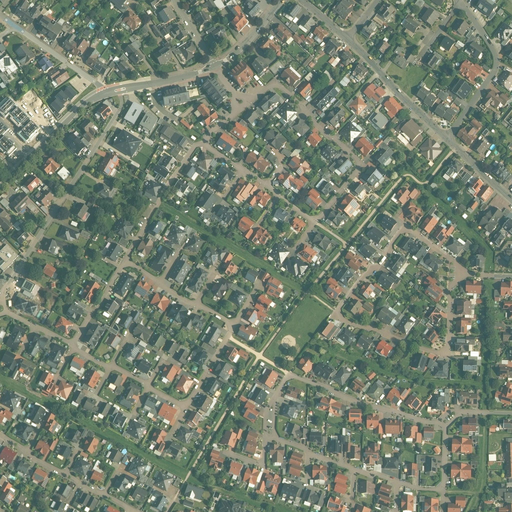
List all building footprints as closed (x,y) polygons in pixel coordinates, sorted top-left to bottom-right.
[(125,2),(123,0),(111,0),(111,2),(116,6),(115,7),(119,10),(123,4),(125,2)] [(216,8),(211,0),(206,3),(211,11),(216,8)] [(348,2),(345,0),(339,0),(338,2),(339,3),(333,10),(345,21),(352,13),(349,10),(352,6),(348,2)] [(488,0),(478,0),(473,8),(489,18),(497,6),(488,0)] [(24,1),(20,7),(19,7),(15,14),(23,20),(27,13),(23,10),(27,3),(24,1)] [(234,1),(227,7),(231,12),(238,6),(234,1)] [(222,2),(216,6),(219,11),(225,7),(222,2)] [(260,10),(253,3),(252,4),(249,8),(245,12),(252,18),(260,10)] [(126,6),(123,4),(119,10),(123,14),(128,9),(126,6)] [(394,11),(386,4),(378,13),(382,16),(383,15),(386,18),(390,13),(391,14),(394,11)] [(295,5),(291,10),(290,9),(287,13),(288,14),(287,15),(290,17),(291,16),(294,19),(301,10),(295,5)] [(241,16),(238,12),(241,10),(238,6),(231,12),(236,19),(231,24),(235,28),(234,29),(238,33),(247,24),(246,23),(243,20),(244,19),(241,16)] [(160,8),(153,13),(156,17),(159,15),(163,12),(160,8)] [(163,12),(159,15),(160,14),(166,25),(176,19),(169,8),(163,12)] [(43,9),(40,14),(36,19),(39,21),(40,19),(43,17),(48,12),(43,9)] [(34,10),(30,14),(27,13),(23,20),(30,25),(38,13),(34,10)] [(427,14),(427,15),(423,21),(423,20),(422,20),(431,27),(439,16),(430,10),(427,14)] [(425,12),(420,19),(419,21),(421,22),(422,20),(423,20),(423,21),(427,15),(427,14),(425,12)] [(141,22),(130,13),(126,19),(123,22),(134,31),(134,30),(137,29),(138,28),(138,25),(141,22)] [(206,17),(203,13),(194,18),(196,21),(197,21),(200,27),(206,23),(205,22),(209,20),(207,16),(206,17)] [(122,16),(117,22),(121,25),(123,22),(126,19),(122,16)] [(51,22),(43,17),(40,19),(39,21),(36,24),(41,28),(39,31),(46,36),(51,29),(52,28),(53,27),(49,25),(51,22)] [(314,23),(307,17),(301,25),(308,31),(314,23)] [(381,21),(375,17),(373,20),(381,26),(384,23),(381,21)] [(413,22),(409,19),(408,20),(405,25),(408,27),(415,32),(419,27),(413,22)] [(469,26),(460,20),(454,30),(458,33),(457,33),(461,36),(466,30),(469,32),(470,30),(467,28),(469,26)] [(64,23),(60,29),(62,30),(61,31),(65,33),(68,30),(70,27),(64,23)] [(60,29),(55,25),(53,27),(52,28),(51,29),(59,34),(61,31),(62,30),(60,29)] [(511,30),(504,25),(495,36),(499,39),(500,37),(504,41),(507,38),(511,31),(511,30)] [(292,37),(281,26),(279,28),(278,28),(276,30),(276,31),(275,32),(274,33),(277,35),(280,38),(280,39),(282,41),(283,41),(286,43),(292,37)] [(181,27),(174,31),(171,33),(174,39),(177,37),(180,41),(187,37),(181,27)] [(367,27),(361,33),(369,39),(374,33),(373,32),(371,30),(367,27)] [(415,32),(408,27),(404,33),(411,38),(414,34),(415,32)] [(222,28),(212,35),(215,39),(219,37),(223,43),(227,41),(223,34),(225,33),(222,28)] [(324,32),(320,28),(314,34),(322,41),(328,34),(325,31),(324,32)] [(59,34),(51,29),(46,36),(54,41),(59,34)] [(169,35),(165,29),(160,32),(164,37),(169,35)] [(296,35),(292,39),(297,43),(301,40),(296,35)] [(68,40),(63,47),(69,52),(74,45),(72,43),(75,38),(71,36),(68,40)] [(477,39),(472,36),(469,39),(466,44),(471,47),(474,43),(477,39)] [(455,43),(447,37),(441,46),(449,52),(455,43)] [(507,38),(504,41),(501,45),(504,47),(510,40),(507,38)] [(267,39),(259,47),(266,53),(269,49),(275,54),(279,50),(273,45),(267,39)] [(333,40),(330,42),(330,41),(326,45),(330,49),(326,52),(332,57),(337,52),(341,47),(333,40)] [(382,41),(376,50),(383,55),(389,46),(382,41)] [(77,47),(74,45),(69,52),(76,57),(80,51),(82,53),(83,52),(87,46),(87,45),(82,42),(81,42),(77,47)] [(167,43),(162,46),(166,51),(167,50),(169,54),(172,51),(167,43)] [(474,43),(471,47),(469,50),(472,52),(470,54),(471,55),(471,54),(477,58),(483,49),(484,50),(474,43)] [(191,44),(180,51),(187,61),(193,57),(190,53),(195,50),(191,44)] [(130,46),(125,51),(131,58),(136,53),(130,46)] [(27,52),(24,48),(18,52),(22,58),(19,61),(21,64),(22,66),(26,64),(34,58),(28,51),(27,52)] [(90,49),(86,56),(90,59),(93,55),(95,52),(90,49)] [(166,51),(160,55),(159,53),(154,56),(160,65),(172,58),(169,54),(167,50),(166,51)] [(337,52),(332,57),(333,58),(335,60),(337,58),(340,55),(337,52)] [(347,52),(342,58),(345,61),(343,64),(346,67),(351,62),(353,63),(355,61),(354,59),(347,52)] [(142,59),(137,53),(136,53),(131,58),(130,59),(136,65),(139,62),(140,62),(142,60),(142,59)] [(128,60),(123,54),(119,59),(122,63),(123,62),(124,64),(128,60)] [(434,56),(430,54),(424,63),(433,70),(439,60),(434,56)] [(44,55),(37,61),(39,64),(39,63),(45,59),(46,59),(44,55)] [(90,59),(87,64),(93,69),(98,61),(95,60),(97,58),(93,55),(90,59)] [(8,58),(4,61),(3,60),(0,61),(0,69),(2,73),(3,72),(9,68),(13,73),(17,70),(8,58)] [(269,68),(260,58),(252,66),(259,74),(262,71),(263,73),(269,68)] [(335,60),(331,65),(334,68),(341,61),(337,58),(335,60)] [(45,59),(39,63),(39,64),(41,66),(40,67),(43,71),(44,71),(45,72),(53,67),(49,63),(46,59),(45,59)] [(403,59),(398,66),(405,70),(410,63),(409,63),(405,60),(403,59)] [(108,68),(98,61),(93,69),(103,76),(108,68)] [(283,67),(279,61),(275,64),(280,70),(283,67)] [(467,61),(465,64),(464,64),(463,64),(461,67),(461,69),(459,72),(461,73),(460,74),(464,77),(465,76),(467,77),(467,79),(471,81),(471,80),(473,81),(476,77),(477,77),(478,75),(477,75),(478,73),(479,73),(481,71),(474,67),(467,61)] [(122,63),(120,64),(119,63),(117,65),(118,67),(117,68),(118,69),(115,71),(117,73),(119,75),(122,79),(125,76),(131,71),(124,64),(123,62),(122,63)] [(242,64),(229,75),(240,88),(253,77),(242,64)] [(275,64),(269,69),(274,75),(280,70),(275,64)] [(484,69),(476,64),(474,67),(481,71),(479,73),(480,74),(484,69)] [(361,65),(353,74),(352,76),(359,82),(368,72),(361,65)] [(511,73),(511,70),(505,67),(503,71),(507,73),(507,72),(511,75),(511,73)] [(53,78),(58,74),(55,70),(48,75),(53,81),(54,80),(53,78)] [(282,76),(282,77),(287,82),(294,75),(291,72),(291,73),(288,70),(282,76)] [(53,78),(54,80),(58,86),(68,78),(63,71),(58,74),(53,78)] [(507,73),(499,82),(502,83),(501,84),(507,89),(511,83),(511,76),(511,75),(507,72),(507,73)] [(310,73),(305,79),(308,82),(314,77),(310,73)] [(294,75),(287,82),(292,87),(293,86),(299,81),(296,78),(297,77),(294,75)] [(350,81),(345,77),(340,83),(344,87),(350,81)] [(408,77),(403,82),(409,89),(415,84),(408,77)] [(213,80),(208,84),(207,82),(202,87),(217,106),(222,102),(221,100),(226,96),(213,80)] [(461,82),(458,86),(454,92),(453,93),(453,92),(453,93),(458,97),(463,100),(464,100),(463,99),(467,94),(467,95),(471,89),(461,82)] [(306,83),(297,92),(304,98),(307,95),(308,96),(311,93),(310,92),(313,89),(306,83)] [(330,87),(314,104),(321,111),(338,94),(330,87)] [(374,87),(367,94),(371,98),(373,97),(378,102),(385,95),(380,89),(378,91),(374,87)] [(70,89),(67,92),(66,91),(63,94),(61,92),(58,95),(59,96),(56,99),(57,100),(53,103),(55,105),(52,107),(58,114),(64,108),(63,107),(68,102),(67,101),(68,100),(70,102),(77,96),(70,89)] [(184,89),(164,94),(165,100),(163,101),(164,107),(189,101),(187,95),(186,89),(184,89)] [(423,89),(422,89),(421,91),(420,93),(417,97),(425,102),(429,95),(430,95),(423,89)] [(451,89),(447,94),(456,100),(458,97),(453,93),(453,92),(453,93),(454,92),(451,89)] [(497,95),(493,92),(480,107),(484,111),(490,104),(493,106),(494,106),(497,109),(501,103),(504,106),(510,100),(503,94),(500,98),(498,97),(496,95),(497,95)] [(258,105),(265,114),(279,102),(272,93),(268,97),(265,94),(261,98),(263,101),(258,105)] [(430,95),(429,95),(425,102),(424,103),(432,108),(437,101),(430,95)] [(43,102),(39,98),(35,102),(39,106),(43,102)] [(401,109),(392,99),(385,105),(390,111),(387,114),(392,118),(395,116),(401,109)] [(359,100),(351,107),(358,114),(366,107),(359,100)] [(112,107),(106,101),(103,104),(104,105),(108,110),(112,107)] [(340,101),(333,107),(336,110),(338,109),(343,104),(340,101)] [(142,109),(134,104),(124,120),(133,125),(141,112),(142,109)] [(280,111),(277,114),(278,114),(282,118),(292,108),(287,104),(280,111)] [(104,105),(97,113),(104,120),(111,113),(108,110),(104,105)] [(207,110),(203,105),(197,110),(204,118),(210,113),(207,109),(207,110)] [(440,106),(437,110),(435,113),(439,116),(442,118),(442,119),(443,118),(448,111),(444,109),(440,106)] [(456,115),(449,110),(451,107),(450,108),(448,111),(443,118),(450,123),(456,115)] [(42,113),(37,108),(33,112),(36,115),(34,117),(34,116),(34,117),(36,119),(37,118),(43,124),(50,117),(44,111),(42,113)] [(292,108),(282,118),(287,123),(290,120),(297,113),(292,108)] [(278,109),(272,115),(274,117),(278,114),(277,114),(280,111),(278,109)] [(336,110),(334,113),(334,112),(331,115),(332,115),(330,116),(328,118),(328,119),(325,122),(328,126),(330,124),(334,127),(339,123),(345,117),(344,117),(345,116),(338,109),(336,110)] [(264,116),(257,110),(254,114),(258,117),(260,120),(264,116)] [(58,114),(55,111),(53,114),(58,120),(62,116),(60,114),(59,115),(58,114)] [(254,114),(251,111),(244,119),(251,125),(258,117),(254,114)] [(210,113),(204,118),(202,120),(207,126),(217,118),(214,114),(212,112),(210,113)] [(511,113),(510,112),(503,121),(511,127),(511,113)] [(146,115),(138,128),(149,134),(149,133),(149,134),(149,135),(149,133),(149,135),(152,131),(157,121),(146,115)] [(287,123),(282,118),(280,121),(285,125),(284,126),(286,129),(289,126),(292,122),(290,120),(287,123)] [(474,119),(470,124),(475,128),(477,125),(478,126),(480,124),(474,119)] [(296,124),(293,128),(302,137),(309,129),(300,120),(296,124)] [(407,124),(405,121),(396,130),(399,133),(400,132),(403,134),(403,135),(409,140),(412,143),(411,144),(414,147),(422,138),(419,135),(423,132),(411,120),(407,124)] [(93,127),(87,121),(81,127),(86,133),(87,134),(88,132),(92,137),(96,133),(92,128),(93,127)] [(238,125),(237,124),(230,133),(240,139),(247,130),(243,128),(238,125)] [(350,124),(341,134),(346,138),(355,128),(350,124)] [(169,129),(165,126),(160,133),(166,137),(164,140),(176,148),(174,151),(179,154),(182,149),(183,150),(188,143),(169,129)] [(27,127),(18,133),(24,141),(32,135),(28,129),(27,127)] [(355,128),(346,138),(351,143),(358,136),(360,133),(355,128)] [(463,130),(458,136),(463,141),(473,130),(470,128),(466,133),(463,130)] [(364,129),(360,133),(358,136),(360,138),(364,134),(366,132),(364,129)] [(473,130),(463,141),(469,146),(474,140),(471,137),(475,132),(473,130)] [(282,139),(276,133),(275,134),(272,131),(265,139),(269,142),(269,143),(275,148),(276,148),(279,151),(282,148),(281,147),(283,145),(284,145),(286,142),(282,139)] [(88,132),(87,134),(86,133),(83,137),(84,138),(86,140),(89,143),(94,138),(92,137),(88,132)] [(123,132),(118,139),(136,150),(140,143),(132,138),(131,139),(130,138),(131,137),(123,132)] [(308,141),(315,148),(321,141),(314,134),(311,138),(308,141)] [(85,148),(73,135),(65,142),(77,155),(85,148)] [(231,141),(223,135),(217,144),(229,153),(234,146),(235,144),(231,141)] [(241,143),(233,138),(231,141),(235,144),(234,146),(237,148),(241,143)] [(136,150),(118,139),(113,147),(121,152),(122,151),(124,152),(123,153),(131,158),(136,150)] [(368,144),(363,139),(361,141),(356,147),(358,149),(358,151),(360,152),(368,144)] [(432,142),(429,140),(420,149),(423,152),(421,154),(428,161),(430,159),(433,161),(441,152),(439,150),(441,148),(433,141),(432,142)] [(488,147),(481,141),(474,150),(480,155),(482,153),(483,154),(488,147)] [(390,149),(383,143),(381,145),(379,147),(382,151),(383,150),(385,153),(390,149)] [(374,149),(368,144),(360,152),(362,154),(363,154),(366,156),(374,149)] [(336,154),(328,146),(321,153),(330,161),(332,159),(336,154)] [(287,151),(284,149),(281,153),(283,155),(284,155),(289,158),(290,157),(292,154),(287,150),(287,151)] [(382,151),(380,153),(380,154),(376,159),(375,158),(375,159),(382,165),(390,157),(385,153),(383,150),(382,151)] [(292,154),(290,157),(294,160),(295,158),(296,158),(299,154),(295,151),(292,154)] [(336,154),(332,159),(334,161),(341,155),(338,152),(336,154)] [(264,161),(258,157),(252,153),(250,155),(249,157),(246,162),(252,166),(257,170),(258,170),(263,174),(269,165),(263,161),(264,161)] [(203,154),(196,164),(200,166),(201,167),(206,170),(213,161),(203,154)] [(119,161),(110,156),(107,161),(105,159),(103,163),(102,163),(100,166),(101,167),(99,170),(102,172),(103,174),(107,176),(109,176),(114,166),(115,167),(119,161)] [(175,163),(168,158),(166,160),(162,158),(160,162),(164,164),(162,167),(169,172),(175,163)] [(296,158),(295,158),(294,160),(289,166),(294,169),(294,170),(297,173),(300,176),(304,172),(305,173),(307,170),(307,169),(309,166),(301,160),(301,161),(299,162),(296,158)] [(338,165),(336,167),(337,169),(343,174),(351,165),(344,158),(338,165)] [(56,165),(51,159),(46,164),(43,167),(49,173),(51,171),(54,173),(59,168),(56,165)] [(455,162),(454,164),(452,163),(448,168),(450,169),(446,175),(448,176),(450,178),(454,172),(457,175),(463,168),(455,162)] [(335,163),(329,169),(333,174),(337,169),(336,167),(338,165),(335,163)] [(193,170),(188,166),(183,174),(190,179),(195,172),(193,170)] [(198,168),(195,166),(193,170),(195,172),(200,175),(203,172),(200,170),(198,168)] [(502,168),(501,168),(498,166),(493,173),(503,181),(509,173),(502,168)] [(70,174),(63,168),(57,174),(64,181),(70,174)] [(371,168),(365,175),(364,175),(362,178),(366,181),(368,182),(374,187),(373,187),(377,182),(378,182),(382,177),(383,177),(377,172),(376,171),(375,171),(371,168)] [(387,174),(380,168),(377,172),(383,177),(382,177),(384,178),(387,174)] [(234,175),(225,169),(221,175),(229,180),(230,181),(234,175)] [(467,173),(463,179),(468,182),(472,177),(467,173)] [(290,177),(286,174),(284,177),(283,176),(280,180),(281,181),(280,182),(282,184),(282,185),(281,186),(283,188),(285,188),(285,187),(288,189),(291,185),(296,190),(299,186),(295,182),(294,181),(290,177)] [(331,180),(325,174),(322,178),(328,183),(331,180)] [(155,179),(147,175),(145,179),(151,183),(153,183),(155,179)] [(33,177),(24,186),(30,192),(39,184),(38,182),(33,177)] [(226,183),(219,178),(217,182),(224,187),(226,183)] [(299,180),(297,179),(295,182),(299,186),(301,188),(304,185),(299,180)] [(476,179),(470,188),(476,193),(483,184),(476,179)] [(187,186),(179,181),(174,188),(177,190),(177,191),(180,193),(183,194),(183,195),(187,190),(189,187),(188,187),(187,186)] [(217,182),(216,181),(212,187),(221,194),(225,188),(224,187),(217,182)] [(321,186),(321,187),(322,188),(320,191),(326,196),(329,192),(330,192),(332,190),(332,189),(332,188),(325,182),(321,186)] [(153,183),(151,183),(146,192),(155,197),(160,187),(153,183)] [(196,187),(189,183),(187,186),(188,187),(189,187),(187,190),(191,193),(196,187)] [(243,187),(241,185),(233,196),(241,202),(244,198),(246,200),(250,194),(253,188),(252,187),(246,183),(243,187)] [(357,183),(352,190),(354,191),(352,193),(356,196),(358,195),(359,196),(362,192),(364,189),(362,188),(357,183)] [(365,185),(362,188),(364,189),(369,193),(372,190),(365,185)] [(109,190),(103,186),(98,194),(106,199),(108,196),(111,198),(114,193),(109,190)] [(478,196),(482,199),(485,202),(493,192),(485,187),(478,196)] [(409,194),(403,189),(396,199),(398,200),(398,203),(401,203),(403,205),(408,199),(408,198),(410,195),(409,194)] [(418,193),(413,189),(409,194),(410,195),(408,198),(412,200),(418,193)] [(320,196),(313,190),(309,195),(311,197),(313,196),(317,199),(320,196)] [(44,193),(38,199),(45,206),(52,198),(48,194),(46,192),(44,193)] [(271,198),(262,192),(256,200),(260,203),(265,206),(264,206),(265,207),(271,198)] [(22,194),(10,206),(18,214),(19,214),(18,213),(29,202),(30,203),(22,194)] [(211,198),(205,194),(196,207),(200,209),(203,209),(205,211),(208,213),(209,212),(216,201),(213,199),(214,198),(211,197),(211,198)] [(253,196),(248,203),(252,206),(256,202),(254,201),(256,198),(253,196)] [(317,199),(313,196),(311,197),(306,203),(315,210),(321,203),(317,199)] [(478,196),(474,202),(469,208),(473,211),(482,199),(478,196)] [(347,197),(343,202),(343,204),(340,208),(343,211),(350,217),(355,211),(354,210),(358,206),(353,202),(351,200),(347,197)] [(10,204),(4,198),(0,202),(0,203),(5,209),(10,204)] [(410,203),(404,210),(409,214),(413,209),(414,209),(415,207),(410,203)] [(88,209),(80,204),(73,215),(81,220),(88,209)] [(225,209),(223,207),(218,214),(216,216),(217,216),(222,220),(229,211),(226,209),(225,209)] [(433,207),(428,214),(431,217),(436,209),(433,207)] [(494,208),(491,212),(487,217),(486,216),(480,225),(483,227),(482,228),(487,231),(488,231),(491,233),(497,224),(496,224),(503,215),(502,214),(494,208)] [(288,215),(280,209),(275,217),(279,220),(279,221),(282,223),(283,222),(284,221),(288,215)] [(414,209),(413,209),(409,214),(407,217),(410,219),(411,220),(413,222),(414,221),(417,224),(422,217),(422,216),(422,215),(414,209)] [(510,212),(506,209),(502,214),(503,215),(506,218),(510,212)] [(1,210),(0,210),(0,225),(7,232),(13,227),(8,223),(7,223),(3,219),(6,216),(1,210)] [(208,213),(205,211),(201,217),(207,221),(212,214),(209,212),(208,213)] [(229,211),(222,220),(228,224),(234,215),(231,213),(232,213),(229,211)] [(215,212),(209,219),(213,222),(217,216),(216,216),(218,214),(215,212)] [(341,218),(334,212),(329,218),(333,222),(339,227),(344,220),(341,218)] [(289,214),(288,215),(284,221),(288,224),(293,217),(289,214)] [(389,219),(387,217),(381,225),(387,229),(389,231),(391,232),(396,224),(395,223),(395,222),(392,220),(391,220),(389,219)] [(437,222),(430,217),(421,228),(429,233),(437,222)] [(253,225),(244,218),(239,226),(247,231),(248,232),(250,230),(253,225)] [(292,218),(287,226),(290,228),(292,226),(296,220),(292,218)] [(305,226),(296,220),(292,226),(295,229),(297,231),(297,230),(301,232),(305,226)] [(132,227),(121,221),(114,232),(125,239),(132,227)] [(161,226),(154,222),(149,230),(157,235),(161,226)] [(183,232),(174,226),(167,238),(179,245),(185,234),(187,231),(184,229),(183,232)] [(449,226),(445,232),(447,233),(446,235),(449,237),(454,230),(449,226)] [(64,228),(59,238),(67,241),(70,237),(77,240),(79,234),(64,228)] [(440,228),(433,237),(440,242),(445,237),(444,237),(446,235),(447,233),(445,232),(440,228)] [(197,232),(192,229),(188,236),(187,237),(192,240),(194,237),(197,232)] [(375,229),(368,237),(378,245),(384,236),(375,229)] [(247,231),(243,236),(248,240),(249,240),(254,233),(250,230),(248,232),(247,231)] [(267,234),(264,232),(261,230),(257,235),(255,238),(257,239),(260,242),(260,243),(262,244),(263,244),(264,244),(270,236),(267,234)] [(22,231),(20,233),(19,232),(16,235),(17,236),(15,238),(21,244),(28,237),(23,232),(22,231)] [(254,233),(249,240),(254,243),(257,239),(255,238),(257,235),(254,232),(254,233)] [(498,247),(505,238),(498,234),(492,242),(498,247)] [(153,237),(149,235),(146,240),(152,243),(152,244),(153,245),(156,239),(153,237)] [(331,243),(319,235),(314,242),(326,251),(331,243)] [(194,237),(192,240),(187,248),(196,253),(203,242),(194,237)] [(124,240),(121,238),(119,243),(122,245),(122,246),(125,248),(128,243),(125,241),(124,240)] [(371,243),(364,238),(361,241),(368,246),(369,247),(371,243)] [(407,239),(401,248),(406,252),(408,250),(413,243),(407,239)] [(463,247),(453,239),(447,247),(458,255),(462,249),(464,247),(463,247)] [(152,243),(146,240),(145,242),(146,243),(145,244),(142,242),(138,250),(140,251),(140,253),(144,255),(145,254),(148,256),(152,248),(150,247),(152,244),(152,243)] [(54,243),(47,241),(45,246),(44,246),(43,250),(43,251),(53,255),(56,245),(57,244),(54,243)] [(468,241),(463,247),(464,247),(462,249),(467,252),(473,245),(468,241)] [(413,243),(408,250),(411,252),(416,245),(413,243)] [(122,250),(112,244),(108,250),(118,256),(120,253),(122,250)] [(18,257),(7,245),(0,251),(0,257),(5,263),(4,264),(8,268),(13,263),(12,263),(18,257)] [(289,253),(278,245),(270,256),(278,263),(277,264),(280,266),(282,264),(289,253)] [(416,245),(411,252),(414,254),(419,248),(416,245)] [(317,254),(305,246),(299,254),(311,262),(317,254)] [(368,246),(366,248),(363,249),(364,252),(362,254),(369,259),(371,256),(374,256),(373,255),(376,252),(369,247),(368,246)] [(414,254),(413,255),(419,259),(425,251),(420,246),(419,248),(414,254)] [(171,252),(163,247),(159,254),(166,258),(167,259),(171,252)] [(218,254),(209,249),(204,258),(209,261),(208,263),(213,266),(217,259),(219,255),(218,254)] [(108,250),(105,256),(106,257),(115,262),(117,259),(116,259),(118,256),(108,250)] [(226,254),(220,250),(218,254),(219,255),(217,259),(221,261),(226,254)] [(327,256),(321,251),(318,255),(324,260),(327,256)] [(105,256),(99,252),(97,256),(104,260),(106,257),(105,256)] [(359,259),(350,253),(346,259),(351,263),(349,266),(352,268),(356,271),(357,272),(361,266),(356,263),(359,259)] [(231,257),(226,254),(221,261),(225,264),(226,262),(228,263),(231,257)] [(426,255),(420,262),(425,265),(426,264),(430,258),(426,255)] [(405,262),(397,256),(394,260),(393,259),(392,261),(401,268),(405,262)] [(438,261),(432,256),(430,258),(426,264),(436,272),(443,264),(438,260),(438,261)] [(508,262),(500,256),(494,263),(499,266),(500,265),(504,268),(508,262)] [(475,257),(475,261),(472,261),(472,268),(480,268),(480,264),(481,264),(481,257),(475,257)] [(296,260),(293,260),(292,263),(288,267),(287,269),(287,270),(296,276),(298,273),(301,275),(307,267),(296,260)] [(156,261),(155,261),(151,267),(159,272),(164,265),(162,265),(156,261)] [(401,268),(392,261),(391,263),(388,267),(391,269),(397,273),(401,268)] [(189,268),(179,262),(170,278),(180,284),(189,268)] [(228,263),(226,262),(225,264),(221,272),(229,276),(234,267),(228,263)] [(56,271),(47,265),(43,273),(52,278),(56,271)] [(197,275),(196,275),(193,279),(202,284),(207,274),(200,270),(197,275)] [(259,275),(251,270),(250,273),(249,273),(248,275),(248,276),(246,279),(254,283),(257,278),(259,275)] [(344,270),(337,278),(346,285),(352,277),(344,270)] [(264,277),(261,280),(265,283),(266,283),(266,282),(269,277),(270,276),(266,273),(264,277)] [(390,279),(387,276),(385,274),(379,282),(389,289),(394,283),(395,281),(391,278),(390,279)] [(396,276),(393,274),(391,278),(395,281),(394,283),(397,285),(400,280),(396,276)] [(128,276),(126,275),(122,281),(122,280),(120,284),(128,288),(130,284),(133,279),(128,276)] [(281,284),(269,277),(266,282),(269,284),(267,287),(270,290),(269,292),(279,298),(282,292),(278,289),(281,284)] [(437,282),(430,277),(427,281),(434,286),(437,282)] [(202,284),(193,279),(191,283),(192,284),(189,289),(195,293),(196,293),(202,284)] [(338,284),(331,279),(327,284),(331,287),(333,285),(335,287),(338,284)] [(232,284),(225,280),(222,285),(226,288),(229,290),(232,284)] [(34,286),(25,281),(21,289),(31,293),(34,286)] [(434,286),(427,281),(425,284),(430,288),(429,290),(430,291),(427,295),(432,298),(431,299),(434,301),(434,300),(438,303),(442,297),(440,295),(442,292),(434,286)] [(99,287),(91,282),(86,290),(94,295),(99,287)] [(143,284),(140,283),(135,292),(144,297),(147,291),(149,288),(146,286),(144,284),(143,284)] [(128,288),(120,284),(118,287),(119,287),(115,293),(122,297),(125,292),(128,288)] [(221,287),(217,284),(216,287),(215,286),(212,291),(213,291),(212,294),(220,299),(225,289),(226,288),(222,285),(221,287)] [(373,288),(367,284),(365,287),(364,287),(362,290),(363,290),(360,294),(367,299),(373,290),(374,289),(373,288)] [(383,290),(376,284),(374,287),(373,288),(374,289),(373,290),(379,295),(383,290)] [(511,284),(506,284),(502,284),(502,291),(501,296),(502,296),(511,296),(511,284)] [(335,287),(333,285),(331,287),(328,292),(330,294),(329,296),(333,299),(333,298),(336,300),(342,292),(341,291),(341,292),(339,290),(338,290),(336,289),(336,287),(335,287)] [(94,295),(86,290),(81,298),(89,303),(94,295)] [(147,291),(144,297),(143,299),(148,302),(153,294),(147,291)] [(237,292),(231,301),(239,306),(245,297),(237,292)] [(167,301),(158,296),(156,295),(151,304),(157,307),(157,308),(162,311),(162,310),(164,312),(168,305),(169,302),(167,301)] [(262,297),(258,305),(267,310),(272,303),(262,297)] [(38,307),(19,299),(14,308),(34,317),(38,307)] [(120,300),(118,299),(117,299),(115,302),(123,307),(125,303),(120,300)] [(117,306),(109,301),(103,311),(111,316),(117,306)] [(355,301),(353,304),(352,304),(350,307),(348,310),(355,315),(357,312),(359,312),(360,310),(360,309),(362,306),(355,301)] [(373,309),(366,303),(363,307),(371,313),(373,309)] [(470,303),(458,303),(458,307),(457,307),(457,315),(470,316),(470,315),(470,305),(470,303)] [(175,305),(169,315),(181,323),(187,313),(175,305)] [(74,307),(72,306),(70,311),(72,312),(69,316),(70,317),(74,319),(77,321),(82,313),(82,312),(77,309),(74,307)] [(435,310),(432,308),(428,314),(431,316),(429,319),(430,320),(436,325),(442,318),(438,315),(439,314),(439,313),(435,310)] [(390,313),(385,309),(378,317),(384,322),(390,313)] [(258,315),(251,310),(245,319),(253,325),(257,318),(259,316),(258,315)] [(267,316),(260,312),(258,315),(259,316),(257,318),(263,322),(267,316)] [(140,316),(135,313),(131,319),(133,320),(132,321),(136,323),(140,317),(140,316)] [(390,313),(384,322),(389,326),(394,320),(396,317),(390,313)] [(399,313),(396,317),(394,320),(397,322),(402,315),(399,313)] [(124,315),(119,325),(127,330),(130,325),(129,325),(131,323),(131,322),(132,321),(133,320),(131,319),(124,315)] [(200,317),(196,315),(192,322),(191,325),(192,325),(194,326),(194,327),(197,329),(197,328),(201,330),(206,321),(203,319),(200,317)] [(406,318),(398,328),(406,334),(412,327),(414,324),(406,318)] [(67,323),(61,319),(56,327),(66,334),(70,329),(72,326),(67,323)] [(192,322),(187,319),(183,327),(189,331),(192,325),(191,325),(192,322)] [(417,319),(414,324),(412,327),(415,329),(421,322),(417,319)] [(436,325),(430,320),(428,324),(435,329),(438,325),(436,325)] [(461,323),(457,323),(457,334),(466,334),(466,325),(466,323),(461,323)] [(139,326),(139,325),(139,326),(134,334),(137,336),(136,337),(140,338),(145,329),(139,326)] [(331,325),(323,335),(330,340),(333,336),(337,329),(331,325)] [(26,331),(16,326),(13,332),(14,333),(22,337),(23,337),(26,331)] [(93,326),(91,330),(89,332),(89,333),(88,334),(86,337),(84,342),(91,346),(93,347),(93,346),(94,346),(96,343),(95,342),(99,335),(100,336),(101,336),(100,335),(102,332),(103,331),(101,330),(93,326)] [(258,331),(250,326),(248,330),(253,333),(255,335),(258,331)] [(246,329),(242,327),(238,335),(248,341),(253,333),(248,330),(246,329)] [(118,333),(110,328),(108,331),(116,336),(118,333)] [(214,329),(212,328),(208,335),(217,340),(218,338),(221,333),(218,332),(214,329)] [(337,329),(333,336),(335,337),(332,342),(337,336),(339,334),(341,330),(337,328),(337,329)] [(151,333),(145,329),(140,338),(143,340),(146,342),(151,333)] [(355,336),(346,329),(341,335),(339,338),(349,345),(355,336)] [(431,330),(425,338),(433,344),(439,336),(433,331),(431,330)] [(47,341),(37,335),(29,350),(30,350),(28,354),(34,357),(39,347),(43,349),(44,348),(47,341)] [(159,337),(157,336),(151,345),(155,348),(155,347),(157,348),(160,344),(163,339),(162,339),(163,337),(160,335),(159,337)] [(217,340),(208,335),(204,343),(211,347),(212,347),(215,343),(217,340)] [(120,340),(112,336),(107,344),(114,349),(120,340)] [(364,336),(358,343),(368,350),(371,346),(373,343),(372,342),(370,341),(370,340),(367,337),(366,338),(364,336)] [(11,340),(10,339),(6,345),(16,350),(19,344),(18,343),(11,340)] [(177,346),(170,342),(165,351),(172,355),(177,346)] [(392,349),(382,342),(382,343),(377,350),(380,352),(379,353),(383,355),(383,354),(387,357),(392,349)] [(466,342),(456,342),(456,351),(460,352),(463,352),(466,352),(467,348),(469,348),(469,345),(469,342),(466,342)] [(211,347),(204,343),(201,348),(203,349),(208,352),(211,347)] [(66,350),(56,345),(53,351),(54,352),(61,356),(62,357),(66,350)] [(136,349),(130,345),(129,348),(127,350),(124,355),(125,357),(127,358),(129,358),(129,356),(133,359),(137,352),(138,351),(138,350),(136,349)] [(143,347),(139,345),(136,349),(138,350),(138,351),(137,352),(142,354),(145,349),(143,347)] [(201,348),(196,345),(193,351),(198,354),(198,352),(201,354),(203,349),(201,348)] [(237,353),(230,349),(224,358),(232,362),(237,353)] [(188,354),(181,350),(176,359),(178,361),(182,364),(184,360),(188,354)] [(248,355),(240,350),(238,354),(246,359),(248,355)] [(7,352),(2,362),(8,365),(10,366),(13,361),(15,357),(7,352)] [(201,354),(198,352),(198,354),(193,362),(201,367),(207,357),(201,354)] [(421,356),(417,355),(414,363),(415,364),(414,368),(416,369),(423,372),(425,367),(427,359),(421,357),(421,356)] [(50,359),(49,358),(46,364),(53,368),(55,369),(56,369),(59,363),(58,363),(50,359)] [(80,361),(75,358),(70,366),(78,370),(80,371),(81,368),(84,363),(81,362),(82,362),(80,361)] [(306,359),(304,362),(302,360),(300,364),(302,365),(299,368),(306,373),(309,369),(310,371),(313,367),(310,365),(312,363),(306,359)] [(433,361),(427,359),(425,367),(430,369),(435,362),(433,362),(433,361)] [(13,361),(10,366),(8,365),(7,368),(13,371),(15,367),(17,363),(13,361)] [(35,367),(24,361),(20,369),(25,372),(24,374),(28,377),(30,374),(31,375),(35,367)] [(151,367),(142,361),(142,362),(138,369),(147,374),(151,367)] [(226,366),(220,363),(217,368),(227,374),(230,369),(226,366)] [(447,364),(439,363),(439,365),(435,370),(434,377),(447,377),(447,364)] [(478,363),(465,363),(465,373),(478,373),(478,363)] [(317,369),(314,372),(315,373),(319,376),(320,377),(321,376),(326,369),(320,364),(317,369)] [(181,370),(174,366),(172,369),(170,369),(176,372),(176,374),(179,375),(181,370)] [(170,369),(167,367),(166,369),(165,369),(163,372),(164,372),(162,377),(170,382),(172,378),(173,379),(176,374),(176,372),(170,369)] [(332,371),(327,367),(326,369),(321,376),(323,377),(327,380),(330,377),(334,372),(332,371)] [(81,368),(80,371),(78,370),(75,375),(81,378),(85,370),(81,368)] [(227,374),(217,368),(214,374),(220,378),(224,380),(227,374)] [(508,368),(501,368),(500,377),(501,377),(508,378),(511,378),(511,369),(509,370),(508,368)] [(343,370),(336,381),(342,385),(350,374),(343,370)] [(90,372),(90,371),(86,378),(96,383),(97,381),(97,380),(99,376),(96,374),(90,372)] [(271,372),(268,371),(264,377),(275,383),(276,381),(276,379),(277,376),(271,372)] [(52,377),(44,373),(40,382),(46,385),(48,386),(49,383),(50,382),(51,381),(50,379),(52,377)] [(376,377),(373,373),(367,377),(371,381),(376,377)] [(122,380),(114,376),(110,384),(118,388),(119,385),(122,380)] [(192,382),(183,377),(176,388),(185,393),(192,382)] [(275,383),(264,377),(261,383),(264,384),(270,388),(272,385),(273,385),(275,383)] [(96,383),(86,378),(83,384),(84,384),(89,387),(92,389),(95,384),(95,385),(96,383)] [(218,380),(216,379),(214,382),(219,386),(221,387),(223,383),(218,380)] [(214,382),(211,381),(205,391),(213,396),(219,386),(214,382)] [(72,388),(61,382),(58,388),(57,391),(58,392),(57,395),(61,397),(66,400),(72,388)] [(357,383),(355,382),(351,387),(360,394),(362,391),(365,387),(359,383),(357,383)] [(48,386),(46,385),(43,390),(49,394),(53,386),(49,383),(48,386)] [(140,389),(131,384),(127,391),(133,394),(137,396),(140,389)] [(376,384),(368,394),(376,400),(382,393),(384,390),(376,384)] [(119,385),(118,388),(115,393),(119,395),(123,388),(119,385)] [(391,388),(387,385),(384,390),(382,393),(386,396),(391,388)] [(53,386),(49,394),(56,397),(57,395),(58,392),(57,391),(58,388),(53,386)] [(301,392),(290,388),(287,395),(298,399),(301,392)] [(254,394),(265,401),(268,395),(263,392),(257,389),(254,394)] [(397,393),(394,390),(387,399),(388,400),(389,401),(390,401),(392,403),(392,402),(396,404),(400,398),(402,396),(400,394),(398,393),(397,393)] [(404,390),(400,394),(402,396),(400,398),(404,401),(409,393),(404,390)] [(504,394),(497,392),(495,397),(502,400),(501,402),(510,405),(511,396),(511,397),(511,394),(511,391),(506,390),(505,395),(504,394)] [(8,392),(1,404),(7,407),(14,395),(8,392)] [(76,394),(72,401),(73,402),(71,404),(77,407),(78,404),(79,405),(84,395),(81,393),(80,394),(77,392),(76,394)] [(468,394),(463,394),(463,393),(461,393),(460,394),(460,399),(460,403),(465,404),(468,404),(468,405),(472,405),(472,406),(476,406),(477,400),(477,396),(468,395),(468,394)] [(251,400),(256,403),(261,406),(265,401),(254,394),(251,400)] [(14,395),(7,407),(14,410),(15,407),(20,398),(14,395)] [(206,399),(201,396),(195,407),(199,410),(206,413),(212,402),(206,399)] [(130,401),(124,397),(121,404),(130,409),(133,402),(130,401)] [(157,402),(149,397),(145,405),(151,409),(153,410),(155,406),(157,402)] [(412,397),(406,405),(411,409),(412,408),(416,410),(419,406),(421,403),(412,397)] [(444,398),(434,397),(432,410),(433,410),(434,411),(436,411),(437,410),(443,411),(443,407),(444,407),(445,404),(443,404),(444,398)] [(336,403),(327,399),(327,400),(324,399),(323,398),(323,399),(321,405),(322,405),(321,409),(325,410),(324,411),(333,414),(338,416),(342,405),(335,403),(336,403)] [(96,403),(88,399),(84,408),(91,412),(94,406),(96,403)] [(249,403),(248,402),(245,408),(248,410),(244,417),(253,423),(259,414),(258,414),(253,412),(253,411),(256,407),(255,406),(249,403)] [(301,405),(292,402),(291,408),(295,409),(299,411),(301,405)] [(110,407),(103,404),(100,409),(98,414),(99,414),(105,417),(110,407)] [(167,407),(164,405),(161,411),(158,415),(165,418),(170,409),(167,407)] [(38,408),(35,406),(32,413),(41,418),(44,411),(38,408)] [(158,408),(155,406),(153,410),(151,409),(149,414),(153,416),(154,416),(154,414),(157,409),(158,408)] [(291,408),(286,406),(283,416),(292,419),(292,418),(293,417),(294,415),(293,414),(295,409),(291,408)] [(22,411),(15,407),(14,410),(12,414),(13,414),(19,418),(22,411)] [(173,410),(170,409),(165,418),(171,422),(176,412),(173,410)] [(12,414),(6,410),(3,414),(6,415),(4,417),(9,420),(13,414),(12,414)] [(356,411),(352,410),(352,411),(350,411),(350,413),(350,417),(350,421),(353,421),(353,420),(360,420),(361,411),(356,411)] [(41,418),(32,413),(29,420),(31,421),(37,424),(41,418)] [(54,417),(48,413),(44,421),(48,423),(49,421),(51,422),(54,417)] [(200,417),(193,413),(188,421),(193,424),(196,425),(200,417)] [(120,416),(118,414),(113,423),(113,424),(113,423),(115,425),(119,428),(119,427),(122,428),(127,419),(124,417),(121,415),(120,416)] [(375,417),(372,417),(371,417),(368,417),(367,428),(368,428),(368,427),(376,427),(378,427),(378,425),(378,418),(375,417)] [(48,423),(44,429),(53,434),(57,425),(51,422),(49,421),(48,423)] [(145,428),(133,421),(130,427),(142,434),(145,428)] [(511,421),(504,421),(503,429),(508,430),(508,433),(510,433),(511,430),(511,429),(511,421)] [(32,430),(22,424),(19,428),(21,429),(17,435),(26,441),(29,437),(28,437),(32,430)] [(299,428),(291,425),(288,434),(292,435),(292,436),(296,438),(296,436),(301,438),(301,432),(298,431),(299,428)] [(142,434),(130,427),(127,433),(127,434),(130,435),(139,440),(142,434)] [(257,432),(249,427),(247,433),(249,433),(256,435),(257,432)] [(191,433),(184,428),(180,435),(179,434),(176,438),(184,443),(187,439),(188,439),(189,439),(190,438),(191,436),(193,434),(191,433)] [(417,428),(407,428),(407,431),(406,432),(406,435),(406,436),(406,437),(411,437),(410,439),(414,439),(413,443),(421,444),(421,441),(422,435),(418,435),(418,437),(417,437),(417,433),(416,432),(416,429),(417,429),(417,428)] [(95,434),(88,430),(87,433),(85,437),(89,439),(89,438),(92,440),(95,434)] [(200,435),(192,430),(191,433),(193,434),(191,436),(197,440),(200,435)] [(433,430),(425,430),(425,434),(425,438),(433,438),(433,437),(435,432),(433,432),(433,430)] [(79,434),(73,431),(68,439),(76,444),(78,441),(80,438),(79,438),(80,437),(81,435),(79,434)] [(165,435),(157,431),(155,434),(153,437),(154,437),(152,440),(159,444),(160,445),(161,443),(163,440),(163,441),(164,438),(165,435)] [(234,436),(227,433),(224,440),(223,440),(221,445),(224,446),(224,445),(232,448),(235,439),(236,436),(234,436)] [(256,435),(249,433),(246,441),(258,445),(255,444),(258,436),(256,435)] [(321,434),(311,434),(311,443),(320,443),(321,443),(321,438),(321,434)] [(87,442),(86,442),(85,445),(86,445),(83,449),(91,454),(94,449),(94,450),(96,447),(95,447),(97,443),(92,440),(89,438),(89,439),(87,442)] [(467,441),(457,440),(457,441),(453,441),(453,453),(455,453),(456,453),(467,454),(467,453),(471,453),(472,441),(467,441)] [(57,444),(51,441),(49,447),(48,449),(52,451),(53,451),(57,444)] [(258,445),(246,441),(249,442),(246,450),(255,454),(258,445)] [(40,442),(36,450),(39,451),(38,452),(42,454),(42,453),(45,455),(48,449),(49,447),(40,442)] [(338,443),(331,442),(331,447),(330,447),(328,448),(328,450),(329,451),(331,452),(331,453),(340,454),(341,445),(341,443),(338,443)] [(160,445),(159,444),(155,450),(161,453),(163,451),(166,445),(161,443),(160,445)] [(171,446),(167,444),(166,445),(163,451),(167,454),(168,453),(168,452),(171,446)] [(181,448),(172,444),(171,446),(168,452),(168,453),(176,457),(181,448)] [(373,451),(366,451),(367,450),(366,450),(366,459),(366,463),(366,465),(373,465),(373,461),(377,461),(378,461),(378,458),(378,450),(379,450),(379,445),(373,445),(373,451)] [(68,450),(62,447),(58,455),(66,459),(71,451),(68,450)] [(278,447),(271,447),(271,455),(270,456),(270,459),(273,459),(273,463),(281,464),(281,461),(282,461),(282,456),(283,456),(283,455),(284,449),(278,449),(278,447)] [(11,451),(5,448),(1,455),(0,456),(0,458),(5,461),(11,451)] [(351,449),(350,449),(350,453),(350,460),(360,460),(360,450),(351,449)] [(122,455),(113,450),(112,453),(112,454),(109,459),(117,463),(122,455)] [(11,451),(5,461),(10,464),(12,461),(16,454),(11,451)] [(219,453),(212,451),(210,459),(212,459),(210,465),(212,466),(211,468),(216,470),(216,468),(220,469),(223,460),(217,458),(219,453)] [(302,456),(294,453),(290,465),(293,466),(299,468),(302,461),(301,460),(302,456)] [(398,459),(385,459),(384,469),(397,469),(398,459)] [(84,462),(79,460),(74,470),(79,473),(84,462)] [(134,460),(128,472),(134,475),(140,463),(134,460)] [(429,461),(427,461),(427,463),(427,472),(427,471),(431,471),(432,473),(436,473),(437,461),(429,461)] [(29,466),(21,462),(17,470),(25,474),(28,468),(29,466)] [(84,462),(79,473),(84,476),(90,465),(84,462)] [(237,464),(232,462),(231,464),(230,466),(229,468),(231,468),(229,473),(233,475),(237,464)] [(140,463),(134,475),(140,478),(142,475),(146,466),(140,463)] [(243,466),(237,464),(233,475),(239,477),(240,474),(241,472),(243,466)] [(417,466),(408,465),(408,470),(409,471),(409,473),(408,474),(406,474),(406,477),(416,477),(417,470),(417,466)] [(299,468),(293,466),(290,474),(292,474),(295,475),(299,477),(302,469),(299,468)] [(467,466),(456,466),(452,466),(452,478),(455,478),(455,479),(466,479),(470,479),(471,467),(466,467),(467,466)] [(322,467),(314,467),(313,478),(315,478),(315,480),(320,480),(320,481),(325,481),(326,481),(326,476),(327,469),(325,468),(322,467)] [(33,471),(28,468),(25,474),(24,476),(29,479),(33,471)] [(46,475),(37,470),(32,479),(40,483),(41,483),(43,479),(45,480),(45,478),(46,475)] [(251,471),(248,470),(247,472),(247,474),(244,481),(247,482),(246,482),(250,483),(254,471),(251,470),(251,471)] [(257,472),(254,471),(250,483),(253,485),(253,484),(255,485),(257,482),(259,474),(257,473),(257,472)] [(103,476),(95,472),(91,479),(99,484),(103,476)] [(160,489),(166,476),(160,473),(155,482),(154,485),(160,489)] [(134,479),(127,475),(124,480),(128,482),(128,483),(131,484),(132,482),(134,479)] [(149,479),(142,475),(140,478),(138,482),(145,485),(149,479)] [(344,478),(338,475),(338,476),(335,483),(347,487),(345,486),(347,479),(344,478)] [(172,479),(166,476),(160,489),(166,492),(172,479)] [(275,479),(268,477),(266,482),(269,483),(268,486),(271,487),(271,488),(269,493),(276,495),(281,481),(278,480),(279,478),(276,477),(275,479)] [(45,478),(45,480),(43,479),(41,483),(40,483),(39,485),(45,488),(49,480),(45,478)] [(120,478),(115,488),(117,489),(118,491),(120,491),(123,492),(124,489),(127,488),(126,486),(128,483),(128,482),(124,480),(120,478)] [(152,489),(154,485),(155,482),(149,479),(145,485),(152,489)] [(257,490),(263,493),(263,492),(265,484),(260,482),(259,483),(257,490)] [(11,486),(5,483),(2,487),(0,490),(4,493),(6,490),(8,491),(11,486)] [(347,487),(335,483),(338,484),(335,491),(341,493),(344,494),(347,487)] [(370,484),(361,483),(361,494),(375,494),(375,499),(375,485),(370,485),(370,484)] [(71,489),(63,485),(59,492),(58,494),(62,496),(66,498),(71,489)] [(289,486),(285,485),(281,496),(281,497),(288,499),(292,486),(289,485),(289,486)] [(203,491),(188,486),(185,495),(186,496),(186,498),(193,500),(193,498),(199,500),(203,491)] [(296,487),(292,486),(288,499),(295,501),(295,500),(299,490),(295,488),(296,487)] [(511,490),(505,491),(505,486),(498,487),(499,496),(505,496),(505,500),(511,499),(511,490)] [(146,494),(137,489),(133,497),(136,498),(135,500),(138,501),(139,500),(142,501),(146,494)] [(390,492),(381,489),(379,496),(381,497),(388,499),(391,492),(390,492)] [(8,491),(6,490),(4,493),(0,499),(8,504),(14,495),(8,491)] [(62,496),(58,494),(59,492),(56,490),(53,496),(60,500),(62,496)] [(315,494),(308,491),(308,492),(305,501),(305,502),(311,504),(315,494)] [(91,498),(84,494),(79,504),(86,507),(91,498)] [(315,505),(321,508),(325,497),(318,495),(315,505)] [(161,498),(158,497),(157,498),(155,503),(154,503),(153,505),(153,506),(153,507),(161,511),(164,505),(165,505),(167,501),(161,498)] [(388,499),(381,497),(379,504),(382,506),(388,508),(391,500),(388,499)] [(97,501),(91,498),(86,507),(92,511),(97,501)] [(465,498),(456,498),(456,505),(460,505),(460,507),(465,507),(465,498)] [(338,511),(339,511),(341,507),(340,507),(342,502),(338,501),(339,500),(335,499),(335,500),(331,499),(328,508),(338,511)] [(62,511),(65,506),(58,502),(53,510),(56,511),(62,511)] [(228,504),(223,502),(218,511),(236,511),(239,506),(228,502),(228,504)]
